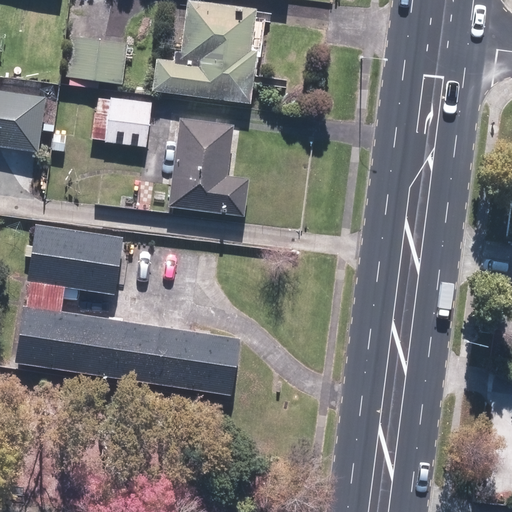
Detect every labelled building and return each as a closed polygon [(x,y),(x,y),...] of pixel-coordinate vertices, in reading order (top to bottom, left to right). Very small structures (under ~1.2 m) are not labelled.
[(158,91),(185,93),(255,97),(261,6),(190,1),(188,45),(178,45),(177,57),(160,56),(158,91)] [(99,86),(99,78),(127,79),(129,39),(75,36),(72,85),(99,86)] [(0,143),(40,150),(49,94),(0,87),(0,143)] [(148,146),(154,101),(113,96),(107,141),(148,146)] [(238,121),(183,115),(173,203),(248,211),(252,176),(232,173),(238,121)] [(117,293),(126,234),(40,221),(31,279),(34,279),(69,285),(117,293)] [(69,285),(34,279),(30,303),(66,308),(69,285)] [(27,302),(18,360),(235,394),(245,337),(66,308),(30,303),(27,302)]
